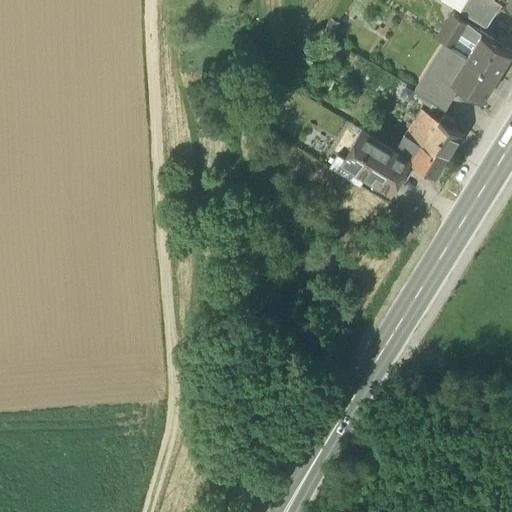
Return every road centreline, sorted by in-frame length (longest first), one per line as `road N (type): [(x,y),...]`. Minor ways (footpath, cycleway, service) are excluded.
road 1 (track): [(153,0),(153,97),(179,418),(147,511)]
road 2 (primary): [(287,511),(511,154)]
